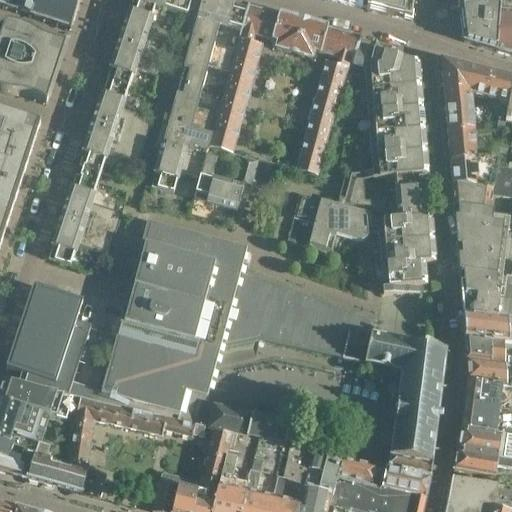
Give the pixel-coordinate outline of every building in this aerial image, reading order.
[(0,0),(0,7),(2,9),(3,10),(4,9),(15,13),(15,14),(16,14),(17,13),(29,17),(28,18),(30,19),(30,18),(42,22),(42,23),(43,23),(43,22),(55,26),(55,27),(56,27),(57,27),(69,31),(70,32),(80,0),(0,0)] [(133,0),(133,2),(130,13),(120,41),(162,55),(168,33),(150,28),(153,20),(151,19),(155,9),(163,12),(163,10),(187,17),(192,0),(133,0)] [(211,0),(202,0),(196,22),(191,40),(214,46),(219,28),(227,30),(227,28),(241,31),(247,10),(211,0)] [(412,0),(322,0),(361,9),(361,8),(366,9),(365,12),(410,23),(412,0)] [(457,0),(462,44),(495,53),(498,13),(489,12),(488,0),(457,0)] [(511,0),(488,0),(489,12),(498,13),(511,14),(511,0)] [(212,136),(208,151),(233,157),(263,47),(253,44),(255,37),(271,42),(270,43),(272,48),(274,50),(274,52),(312,63),(315,55),(320,56),(320,55),(338,60),(336,66),(324,63),(295,173),(318,179),(350,67),(353,68),(352,69),(353,69),(361,40),(327,31),(327,29),(308,24),(307,25),(306,25),(306,26),(298,23),(298,21),(278,16),(278,17),(249,9),(248,10),(247,10),(241,31),(239,40),(238,40),(235,51),(229,74),(218,115),(212,136)] [(495,53),(511,57),(511,14),(498,13),(495,53)] [(45,106),(65,46),(54,44),(42,41),(34,36),(21,30),(12,27),(7,26),(3,27),(0,28),(0,93),(0,94),(8,96),(14,97),(30,100),(45,106)] [(214,46),(191,40),(179,85),(202,91),(208,69),(229,74),(235,51),(214,46)] [(364,71),(373,175),(373,180),(393,179),(417,177),(428,176),(419,65),(373,53),(376,44),(363,40),(361,40),(353,69),(359,70),(364,71)] [(120,41),(106,83),(128,91),(132,78),(134,79),(136,70),(151,75),(155,77),(162,55),(120,41)] [(511,77),(440,60),(443,87),(471,97),(508,106),(511,85),(511,77)] [(106,83),(92,125),(146,142),(153,121),(123,111),(126,103),(124,103),(128,91),(106,83)] [(196,111),(202,91),(179,85),(169,125),(211,136),(217,115),(196,111)] [(471,97),(443,87),(447,134),(462,133),(462,131),(474,131),(471,97)] [(0,246),(40,123),(0,109),(0,246)] [(92,125),(83,154),(78,170),(77,172),(99,179),(100,176),(105,161),(107,162),(109,154),(139,164),(146,142),(92,125)] [(211,136),(169,125),(163,146),(186,153),(205,157),(211,136)] [(462,133),(447,134),(449,164),(477,161),(474,131),(462,131),(462,133)] [(155,176),(151,190),(173,195),(174,191),(177,182),(178,183),(181,174),(199,178),(200,179),(212,181),(216,161),(205,158),(186,154),(186,153),(163,146),(155,176)] [(241,158),(235,181),(235,184),(251,188),(258,163),(241,158)] [(499,159),(477,161),(449,164),(451,187),(491,193),(492,193),(498,169),(499,168),(497,167),(499,159)] [(511,172),(498,169),(492,193),(491,193),(488,213),(493,213),(492,219),(509,222),(507,237),(504,259),(501,279),(499,299),(496,321),(511,325),(511,172)] [(75,176),(61,219),(115,236),(122,215),(92,205),(95,197),(94,197),(99,179),(77,172),(75,176)] [(419,189),(417,177),(393,179),(395,201),(365,202),(363,182),(373,180),(373,175),(362,176),(351,176),(342,209),(299,197),(293,220),(314,226),(309,247),(331,251),(336,236),(361,243),(368,238),(368,234),(378,233),(383,297),(426,293),(426,286),(427,286),(425,264),(436,263),(432,218),(422,219),(419,189)] [(237,212),(243,191),(233,188),(233,186),(212,181),(200,179),(193,201),(237,212)] [(491,193),(451,187),(453,208),(488,213),(491,193)] [(488,213),(453,208),(455,228),(502,237),(507,237),(509,222),(492,219),(493,213),(488,213)] [(61,219),(48,261),(70,268),(74,256),(76,256),(78,248),(107,258),(115,236),(61,219)] [(343,360),(349,331),(372,336),(375,323),(240,272),(246,251),(146,224),(101,394),(98,403),(142,413),(167,419),(168,413),(179,416),(185,393),(206,398),(208,392),(220,349),(258,342),(343,360)] [(502,237),(455,228),(457,252),(499,258),(504,259),(507,237),(502,237)] [(499,258),(457,252),(459,273),(496,279),(501,279),(504,259),(499,258)] [(496,279),(459,273),(461,294),(461,295),(499,299),(501,279),(496,279)] [(82,304),(33,288),(6,371),(22,376),(19,386),(72,399),(79,400),(98,403),(101,394),(72,383),(90,329),(76,324),(82,304)] [(499,299),(461,295),(463,317),(496,321),(499,299)] [(396,333),(418,338),(423,316),(401,311),(396,333)] [(511,325),(496,321),(463,317),(465,340),(504,345),(511,345),(511,325)] [(372,336),(349,331),(343,360),(401,373),(389,464),(389,469),(430,478),(431,471),(432,465),(445,353),(434,351),(372,336)] [(504,345),(465,340),(466,363),(504,367),(504,345)] [(504,367),(466,363),(468,385),(502,389),(502,390),(507,391),(504,367)] [(0,386),(0,402),(51,417),(66,421),(72,399),(19,386),(1,383),(0,386)] [(468,385),(464,408),(499,413),(502,390),(502,389),(468,385)] [(511,391),(508,390),(507,391),(502,390),(499,413),(495,439),(511,442),(511,391)] [(79,400),(75,423),(94,426),(98,424),(112,427),(116,408),(98,403),(79,400)] [(51,417),(0,402),(0,442),(24,451),(24,452),(35,456),(50,460),(53,451),(41,447),(51,417)] [(252,414),(212,406),(208,430),(214,431),(233,435),(247,439),(252,414)] [(116,408),(112,427),(137,432),(142,413),(116,408)] [(464,408),(461,432),(495,439),(499,413),(464,408)] [(142,413),(137,432),(163,436),(164,431),(167,419),(142,413)] [(290,422),(252,414),(247,439),(257,441),(284,447),(288,435),(290,422)] [(167,419),(164,431),(192,439),(193,435),(203,437),(205,429),(205,428),(167,419)] [(75,423),(71,445),(91,449),(94,426),(75,423)] [(214,431),(209,453),(227,458),(233,435),(214,431)] [(511,442),(495,439),(461,432),(457,454),(511,463),(511,442)] [(322,444),(288,435),(284,447),(320,456),(322,444)] [(257,441),(246,493),(241,511),(269,511),(272,500),(283,448),(257,441)] [(0,442),(0,458),(18,465),(24,452),(24,451),(0,442)] [(91,449),(71,445),(67,468),(86,473),(86,471),(87,472),(91,449)] [(272,500),(269,511),(298,511),(302,496),(303,491),(311,454),(284,448),(284,447),(283,448),(272,500)] [(0,458),(0,473),(28,481),(35,456),(24,452),(18,465),(0,458)] [(209,453),(204,472),(222,477),(227,458),(209,453)] [(298,511),(329,511),(330,511),(338,479),(339,477),(342,460),(320,456),(311,454),(303,491),(302,496),(298,511)] [(511,463),(457,454),(453,473),(494,480),(496,470),(511,472),(511,463)] [(35,456),(28,481),(53,488),(58,470),(50,467),(51,461),(50,460),(35,456)] [(216,497),(212,511),(241,511),(246,493),(230,490),(237,460),(227,458),(216,497)] [(425,501),(430,478),(342,460),(339,477),(382,487),(381,490),(425,501)] [(58,470),(53,488),(81,496),(86,473),(67,468),(66,472),(58,470)] [(86,473),(81,496),(102,501),(102,500),(101,500),(105,485),(99,483),(101,477),(87,474),(87,472),(86,471),(86,473)] [(179,479),(178,478),(179,481),(179,487),(198,492),(198,493),(216,497),(222,477),(204,472),(201,485),(179,479)] [(160,482),(157,497),(175,502),(179,487),(179,481),(178,478),(164,475),(163,477),(162,481),(160,482)] [(333,511),(422,511),(425,501),(381,490),(338,479),(330,511),(333,511)] [(448,500),(445,511),(487,511),(488,508),(494,509),(511,511),(511,488),(497,487),(498,487),(460,481),(452,480),(448,500)] [(179,487),(175,502),(172,511),(212,511),(216,497),(198,493),(198,492),(179,487)] [(153,511),(152,511),(172,511),(175,502),(157,497),(153,511)]
